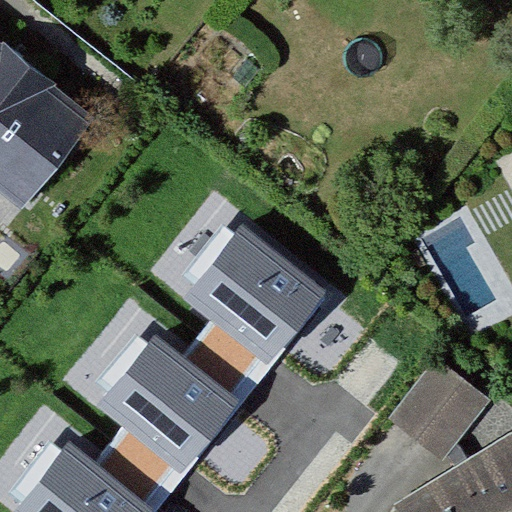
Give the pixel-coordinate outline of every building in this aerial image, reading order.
[(90,115),(0,42),(0,191),(16,205),(90,115)] [(178,271),(277,354),(338,281),(239,198),(178,271)] [(141,358),(57,298),(0,378),(0,406),(71,457),(141,358)] [(443,353),(398,408),(447,448),(492,392),(443,353)] [(511,511),(511,426),(387,503),(392,511),(511,511)]
